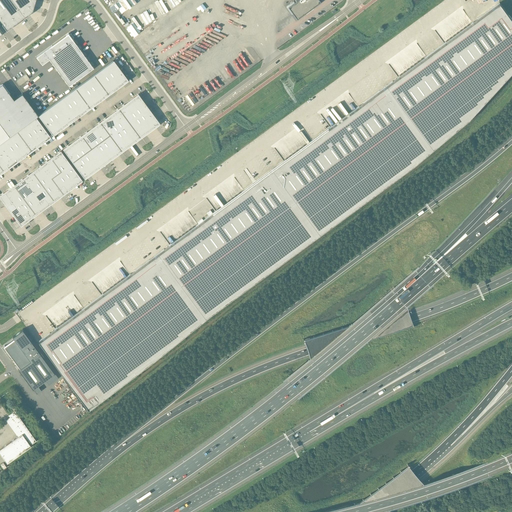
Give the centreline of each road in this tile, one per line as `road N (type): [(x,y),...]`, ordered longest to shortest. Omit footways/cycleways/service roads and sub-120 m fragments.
road 1 (motorway): [(511,141),(177,396),(117,451)]
road 2 (motorway): [(511,276),(258,370),(117,451)]
road 3 (motorway): [(425,277),(246,425),(121,511)]
road 4 (motorway): [(309,431),(511,305)]
road 5 (motorway): [(309,431),(511,322)]
road 6 (tertiary): [(186,128),(357,2)]
road 7 (tertiary): [(18,251),(186,128)]
road 8 (unclassified): [(147,75),(0,184)]
road 9 (motorway): [(351,511),(511,455)]
road 10 (motorway): [(176,511),(309,431)]
road 11 (motorway): [(415,471),(511,370)]
road 12 (motorway): [(511,180),(425,277)]
road 13 (motorway): [(415,471),(511,389)]
